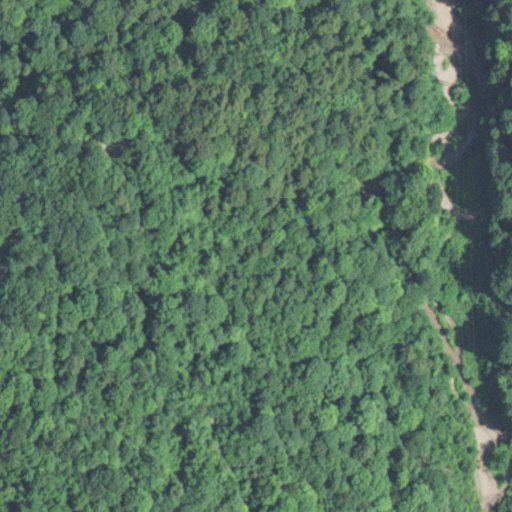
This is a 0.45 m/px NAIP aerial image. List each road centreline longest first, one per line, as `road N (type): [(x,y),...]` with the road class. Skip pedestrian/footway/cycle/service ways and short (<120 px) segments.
road 1 (track): [(266,511),(243,423),(183,309),(165,250),(145,77),(121,0)]
road 2 (track): [(483,511),(458,352),(455,148),(440,0)]
road 3 (track): [(0,98),(82,69),(145,77)]
